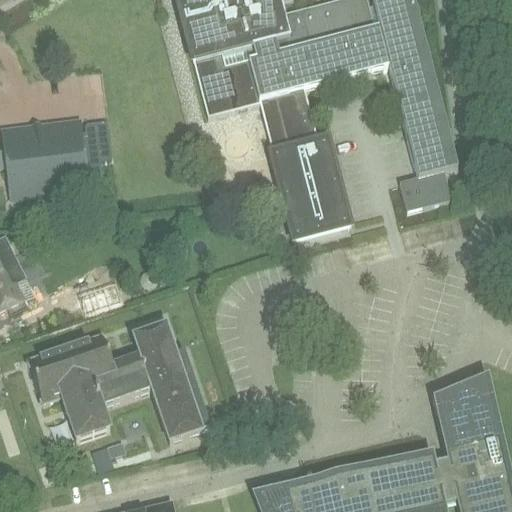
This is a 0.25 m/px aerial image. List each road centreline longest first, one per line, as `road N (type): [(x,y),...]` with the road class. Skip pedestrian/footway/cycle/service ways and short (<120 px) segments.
road 1 (unclassified): [(321,448),(340,276),(426,254)]
road 2 (residential): [(478,241),(487,228),(458,0)]
road 3 (unclassified): [(86,511),(321,448)]
road 4 (unclassified): [(393,394),(403,316),(426,254)]
road 5 (unclassified): [(393,394),(456,384),(466,322)]
